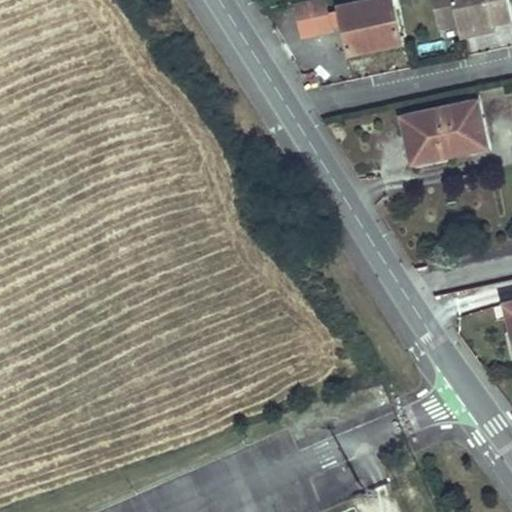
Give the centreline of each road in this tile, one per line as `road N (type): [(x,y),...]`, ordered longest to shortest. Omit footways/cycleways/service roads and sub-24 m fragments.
road 1 (unclassified): [(288,109),(511,448)]
road 2 (residential): [(288,109),(511,61)]
road 3 (unclassified): [(218,0),(288,109)]
